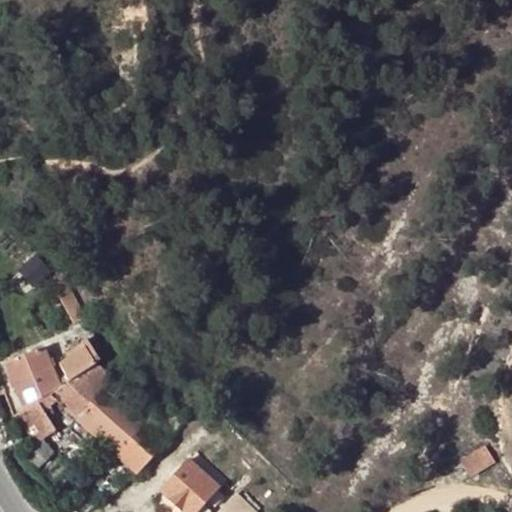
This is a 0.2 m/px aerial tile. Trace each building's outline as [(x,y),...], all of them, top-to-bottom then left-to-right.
[(51,270),(40,258),(27,269),(39,281),(51,270)] [(50,280),(58,295),(69,288),(61,274),(50,280)] [(69,288),(58,295),(74,324),(85,317),(69,288)] [(68,381),(94,364),(98,362),(93,353),(101,349),(93,337),(66,355),(69,359),(58,365),(68,381)] [(48,395),(60,387),(42,347),(5,364),(25,410),(48,395)] [(115,382),(97,367),(94,364),(68,381),(60,387),(48,395),(55,401),(75,419),(105,386),(108,389),(115,382)] [(75,419),(137,475),(174,433),(152,413),(144,421),(108,389),(105,386),(75,419)] [(25,410),(13,418),(30,464),(36,471),(53,456),(48,451),(59,442),(54,427),(46,417),(51,413),(47,408),(55,401),(48,395),(25,410)] [(159,405),(152,413),(174,433),(182,424),(159,405)] [(493,463),(483,449),(463,461),(472,476),(493,463)] [(190,464),(161,494),(180,511),(195,511),(217,490),(190,464)] [(180,511),(161,494),(155,500),(167,511),(180,511)]
